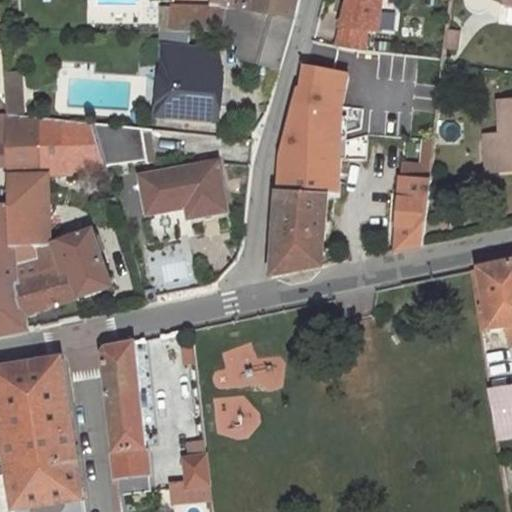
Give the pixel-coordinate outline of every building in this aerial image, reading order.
[(211,0),(210,8),(173,8),(173,33),(191,33),(224,33),(228,8),(294,20),(298,0),(211,0)] [(349,0),(337,47),(355,51),(366,52),(367,32),(379,33),(382,0),(349,0)] [(173,8),(161,8),(161,33),(173,33),(173,8)] [(294,20),(228,8),(224,33),(222,41),(244,46),(240,58),(280,69),(294,20)] [(448,32),(446,47),(457,48),(459,33),(448,32)] [(161,33),(157,33),(156,48),(165,48),(172,49),(173,33),(161,33)] [(191,33),(173,33),(172,49),(165,48),(161,90),(176,91),(173,118),(217,122),(222,71),(216,71),(218,54),(189,51),(191,33)] [(340,193),(343,109),(349,76),(306,68),(302,89),(299,90),(282,157),(280,195),(329,198),(329,193),(340,193)] [(21,74),(7,75),(8,106),(23,106),(21,74)] [(176,91),(161,90),(158,116),(173,118),(176,91)] [(511,102),(500,103),(502,136),(492,136),(494,172),(511,170),(511,102)] [(23,106),(8,106),(8,114),(23,113),(23,106)] [(8,116),(0,116),(0,146),(10,147),(8,116)] [(39,119),(8,116),(10,147),(11,165),(13,208),(15,249),(50,245),(48,178),(48,176),(41,176),(39,119)] [(93,125),(39,119),(41,176),(48,176),(48,178),(71,177),(71,169),(107,168),(93,125)] [(143,130),(93,125),(107,168),(122,166),(127,165),(148,161),(143,130)] [(150,130),(143,130),(148,161),(155,160),(150,130)] [(433,141),(424,140),(423,151),(432,152),(433,141)] [(0,146),(0,165),(11,165),(10,147),(0,146)] [(402,162),(402,179),(429,181),(432,152),(423,151),(421,164),(402,162)] [(218,163),(142,178),(149,215),(188,208),(190,219),(228,212),(218,163)] [(122,166),(107,168),(110,177),(123,175),(122,166)] [(398,228),(397,252),(423,246),(431,181),(429,181),(402,179),(400,199),(401,200),(399,227),(398,227),(398,228)] [(280,195),(274,278),(323,267),(329,198),(280,195)] [(6,207),(0,207),(0,335),(27,330),(25,318),(15,249),(13,208),(6,208),(6,207)] [(93,232),(53,246),(62,274),(71,271),(80,299),(113,288),(93,232)] [(50,245),(15,249),(25,318),(80,299),(71,271),(62,274),(53,246),(52,244),(50,245)] [(511,262),(479,270),(491,334),(508,332),(510,348),(511,347),(511,262)] [(479,270),(472,271),(482,336),(491,334),(479,270)] [(144,292),(148,305),(158,303),(155,290),(144,292)] [(153,491),(136,342),(106,348),(103,354),(118,496),(153,491)] [(195,343),(182,345),(184,365),(197,364),(195,343)] [(0,419),(5,450),(8,469),(78,458),(63,358),(0,369),(0,419)] [(511,387),(486,391),(493,443),(511,440),(511,387)] [(192,459),(185,459),(187,483),(171,484),(173,503),(212,500),(206,442),(192,444),(190,447),(192,459)] [(85,511),(78,458),(8,469),(13,511),(85,511)]
